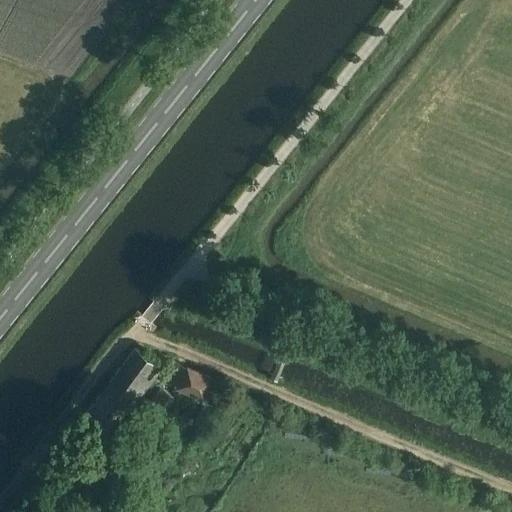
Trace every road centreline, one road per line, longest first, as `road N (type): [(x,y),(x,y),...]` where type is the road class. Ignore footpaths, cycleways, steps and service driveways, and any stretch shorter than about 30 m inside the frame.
road 1 (primary): [(0,318),(256,0)]
road 2 (track): [(135,333),(511,492)]
road 3 (unclassified): [(190,266),(406,0)]
road 4 (track): [(142,326),(0,504)]
